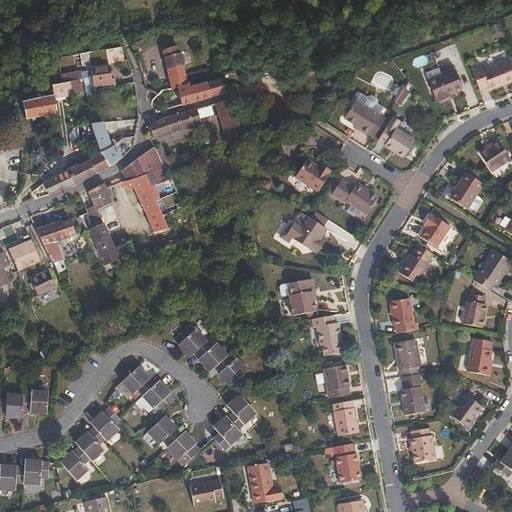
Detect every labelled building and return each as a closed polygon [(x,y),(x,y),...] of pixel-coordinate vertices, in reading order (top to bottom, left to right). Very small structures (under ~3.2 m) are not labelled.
[(105,51),(108,64),(124,60),(121,47),(105,51)] [(187,85),(179,55),(177,55),(175,48),(160,51),(169,83),(170,89),(187,85)] [(481,64),(471,68),(479,88),(488,85),(490,88),(511,79),(511,66),(509,58),(482,68),(481,64)] [(441,72),(455,67),(454,64),(440,69),(441,72)] [(462,86),(455,67),(441,72),(440,69),(439,66),(425,71),(437,100),(449,96),(447,92),(462,86)] [(107,81),(105,68),(87,72),(87,73),(76,75),(76,74),(63,76),(65,84),(68,83),(88,79),(90,89),(111,86),(111,81),(107,81)] [(181,105),(225,92),(221,79),(188,89),(187,85),(170,89),(172,93),(178,92),(181,105)] [(71,97),(68,83),(65,84),(50,87),(52,100),(71,97)] [(170,89),(169,83),(158,87),(160,92),(170,89)] [(52,100),(50,87),(38,89),(40,100),(38,100),(42,117),(55,115),(52,100)] [(160,92),(158,87),(152,92),(156,96),(160,92)] [(400,105),(408,92),(402,88),(393,100),(400,105)] [(245,145),(230,98),(213,103),(229,151),(245,145)] [(379,114),(355,98),(343,116),(359,127),(358,128),(366,134),(379,114)] [(42,117),(38,100),(21,103),(24,120),(42,117)] [(152,139),(200,123),(195,108),(164,118),(151,123),(149,129),(152,139)] [(393,116),(378,139),(384,143),(403,156),(415,139),(397,127),(400,120),(393,116)] [(98,134),(97,124),(88,125),(93,136),(98,134)] [(124,155),(130,147),(132,135),(122,139),(109,147),(99,124),(97,124),(98,134),(93,136),(100,153),(108,166),(119,159),(124,155)] [(0,152),(19,149),(19,139),(0,140),(0,152)] [(510,158),(498,139),(488,145),(490,148),(479,154),(490,171),(510,158)] [(479,154),(490,148),(488,145),(478,152),(479,154)] [(155,155),(151,147),(135,157),(118,173),(120,182),(130,194),(133,192),(152,185),(167,178),(165,174),(155,155)] [(172,171),(162,152),(155,155),(165,174),(172,171)] [(74,183),(108,166),(100,153),(76,166),(74,164),(64,169),(65,172),(68,171),(72,180),(74,183)] [(318,191),(329,174),(328,173),(330,170),(324,166),(322,169),(318,166),(306,158),(294,176),(318,191)] [(69,181),(72,180),(68,171),(65,172),(42,183),(47,194),(70,184),(69,181)] [(466,172),(449,197),(467,209),(483,183),(466,172)] [(376,198),(364,191),(360,188),(361,185),(355,182),(353,186),(341,179),(340,178),(335,176),(327,189),(332,192),(331,193),(344,202),(346,201),(366,214),(376,198)] [(112,203),(102,184),(101,184),(87,192),(94,207),(96,211),(112,203)] [(158,199),(152,185),(133,192),(152,232),(166,228),(154,200),(158,199)] [(96,211),(94,207),(88,209),(89,211),(87,211),(93,227),(90,229),(100,256),(95,258),(98,265),(116,258),(112,247),(96,211)] [(438,248),(452,227),(436,216),(435,217),(432,215),(428,222),(431,225),(428,228),(422,238),(438,248)] [(322,238),(328,228),(308,216),(301,226),(294,222),(288,232),(287,234),(292,237),(310,249),(314,243),(322,248),(326,241),(322,238)] [(68,245),(58,222),(35,229),(42,243),(60,238),(64,247),(68,245)] [(292,237),(287,234),(288,232),(284,229),(280,236),(289,242),(292,237)] [(39,260),(30,240),(7,250),(16,270),(39,260)] [(318,254),(322,248),(314,243),(310,249),(318,254)] [(427,263),(433,254),(418,244),(412,253),(410,253),(398,272),(416,283),(429,264),(427,263)] [(120,256),(116,246),(112,247),(116,258),(120,256)] [(496,285),(511,261),(492,248),(473,279),(490,290),(494,283),(496,285)] [(0,288),(11,283),(5,269),(10,267),(3,252),(0,253),(0,288)] [(54,287),(47,271),(36,276),(29,280),(35,295),(54,287)] [(314,298),(313,290),(316,290),(314,281),(309,279),(289,283),(291,294),(289,294),(293,314),(316,311),(314,298)] [(485,297),(470,294),(469,301),(467,301),(464,323),(483,327),(486,304),(484,304),(485,297)] [(410,298),(390,301),(394,326),(414,323),(410,298)] [(341,341),(338,322),(334,323),(333,315),(312,318),(314,327),(317,327),(320,345),(322,344),(323,355),(341,352),(339,341),(341,341)] [(182,323),(171,333),(176,338),(175,340),(186,353),(193,347),(198,352),(195,355),(207,368),(213,362),(217,367),(215,369),(226,382),(244,366),(233,353),(229,357),(213,339),(208,343),(192,325),(187,328),(182,323)] [(491,358),(493,350),(492,350),(493,341),(475,338),(469,371),(488,374),(491,358)] [(421,365),(416,340),(395,344),(399,369),(402,369),(403,376),(419,374),(418,366),(421,365)] [(168,389),(157,377),(151,382),(146,377),(147,376),(135,363),(120,376),(132,389),(135,387),(140,392),(139,393),(150,406),(156,401),(160,406),(171,396),(166,391),(168,389)] [(345,365),(323,369),(329,398),(349,394),(348,387),(350,387),(345,365)] [(425,411),(420,387),(422,386),(419,373),(419,374),(403,376),(401,377),(404,389),(400,390),(405,415),(425,411)] [(0,412),(4,413),(4,415),(21,415),(22,409),(29,409),(29,411),(45,411),(46,387),(29,386),(29,393),(23,393),(23,392),(5,391),(5,398),(0,397),(0,412)] [(223,411),(210,423),(216,429),(211,434),(221,445),(239,429),(235,424),(253,408),(237,391),(225,402),(230,408),(225,413),(223,411)] [(150,406),(139,393),(131,400),(138,409),(140,407),(144,411),(150,406)] [(467,395),(451,416),(466,427),(482,406),(467,395)] [(357,432),(352,400),(332,404),(338,436),(357,432)] [(72,448),(60,459),(76,477),(89,466),(84,460),(89,455),(90,456),(103,445),(99,440),(104,435),(106,438),(119,426),(113,419),(118,414),(108,404),(103,408),(102,407),(89,419),(93,424),(88,429),(86,428),(74,439),(79,444),(73,448),(72,448)] [(163,412),(145,427),(156,440),(162,435),(166,440),(164,443),(180,460),(197,445),(192,440),(193,439),(182,427),(178,431),(173,425),(174,424),(163,412)] [(429,428),(412,431),(413,438),(411,438),(415,462),(436,458),(432,434),(430,435),(429,428)] [(358,469),(357,463),(359,463),(357,453),(354,453),(352,443),(333,446),(335,457),(340,483),(362,479),(360,469),(358,469)] [(335,457),(333,446),(323,448),(325,459),(335,457)] [(511,446),(505,456),(501,461),(498,459),(493,465),(509,476),(511,472),(511,446)] [(18,464),(1,463),(0,471),(0,486),(16,488),(16,481),(41,482),(41,475),(49,476),(50,460),(42,459),(42,458),(25,457),(24,466),(18,465),(18,464)] [(276,497),(273,486),(269,461),(248,465),(255,501),(276,497)] [(220,478),(190,484),(194,504),(215,500),(215,498),(223,496),(220,478)] [(283,496),(281,484),(273,486),(276,497),(283,496)] [(106,511),(104,496),(82,500),(84,511),(106,511)] [(362,511),(362,510),(365,510),(362,500),(338,504),(339,511),(362,511)]
